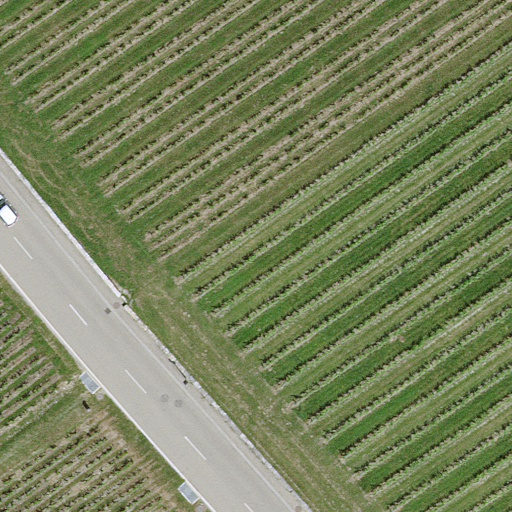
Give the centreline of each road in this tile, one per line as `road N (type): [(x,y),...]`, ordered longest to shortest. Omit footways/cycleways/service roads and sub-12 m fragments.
road 1 (tertiary): [(265,511),(0,204)]
road 2 (track): [(128,358),(0,452)]
